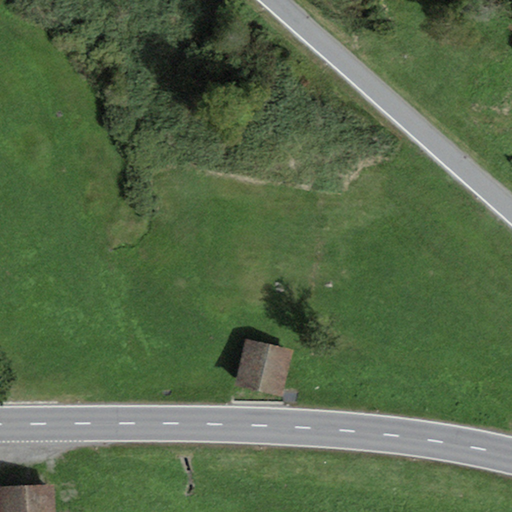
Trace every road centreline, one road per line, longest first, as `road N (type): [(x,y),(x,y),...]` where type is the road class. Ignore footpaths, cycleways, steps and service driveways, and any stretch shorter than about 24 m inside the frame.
road 1 (primary): [(0,429),(392,439),(511,461)]
road 2 (tertiary): [(511,212),(275,0)]
